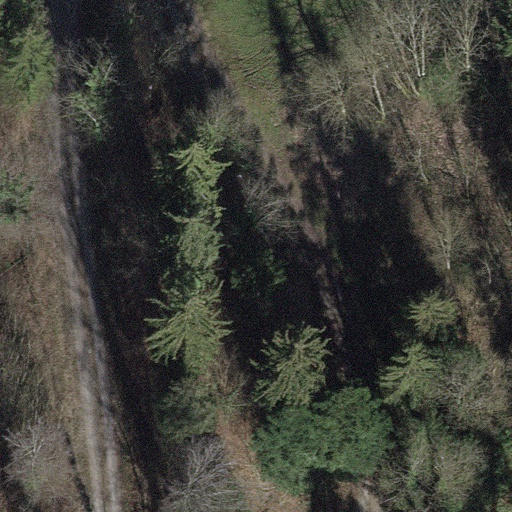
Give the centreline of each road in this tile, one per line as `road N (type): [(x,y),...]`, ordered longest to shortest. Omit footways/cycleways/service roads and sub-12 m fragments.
road 1 (track): [(178,0),(235,131),(310,253),(360,403),(365,511)]
road 2 (track): [(72,0),(47,73),(93,422),(92,511)]
